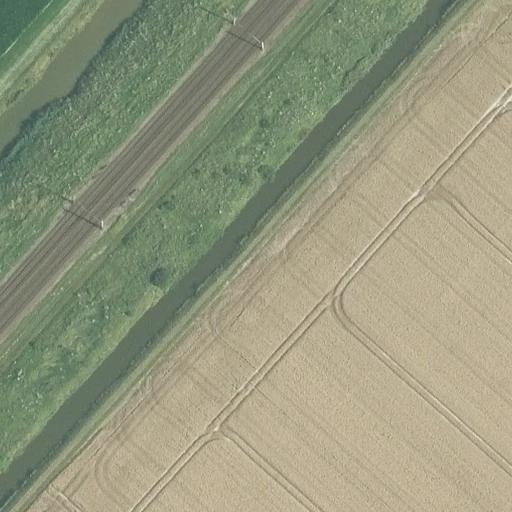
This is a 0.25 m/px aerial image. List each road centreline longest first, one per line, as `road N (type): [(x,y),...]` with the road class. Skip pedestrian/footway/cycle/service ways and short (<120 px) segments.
road 1 (track): [(0,369),(330,0)]
road 2 (track): [(0,264),(237,0)]
